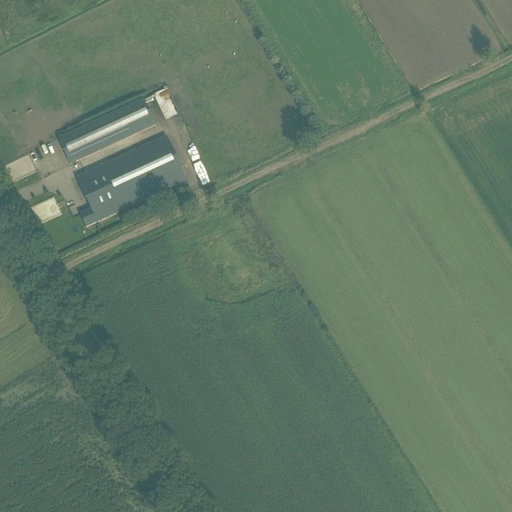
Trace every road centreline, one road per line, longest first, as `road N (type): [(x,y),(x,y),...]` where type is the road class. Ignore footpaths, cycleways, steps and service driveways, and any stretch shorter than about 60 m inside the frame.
road 1 (track): [(41,281),(511,61)]
road 2 (unclassified): [(185,511),(0,215)]
